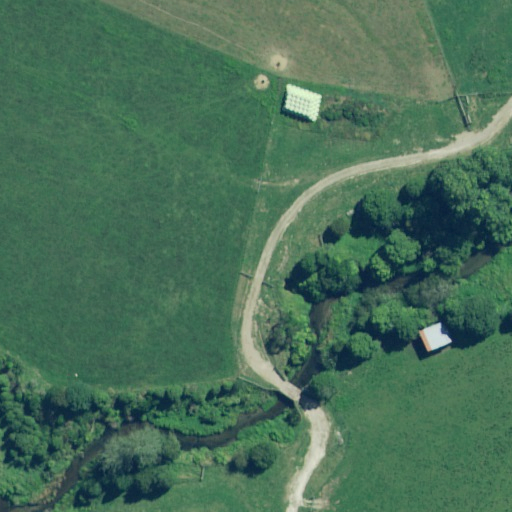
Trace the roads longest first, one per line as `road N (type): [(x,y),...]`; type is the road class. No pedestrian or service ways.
road 1 (track): [(301,183),(250,336),(259,361),(300,398),(311,458),(290,511)]
road 2 (track): [(301,183),(0,84)]
road 3 (track): [(511,107),(446,124),(301,183)]
